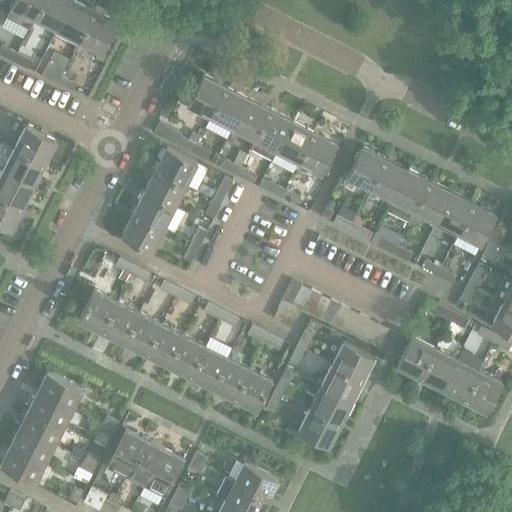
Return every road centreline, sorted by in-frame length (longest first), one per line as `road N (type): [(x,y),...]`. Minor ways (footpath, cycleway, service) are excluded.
road 1 (residential): [(511,145),(221,0),(199,4),(178,27),(112,150)]
road 2 (residential): [(207,285),(262,311),(292,253),(413,316)]
road 3 (residential): [(0,381),(78,225)]
road 4 (residential): [(78,225),(207,285)]
road 5 (residential): [(112,150),(0,96)]
